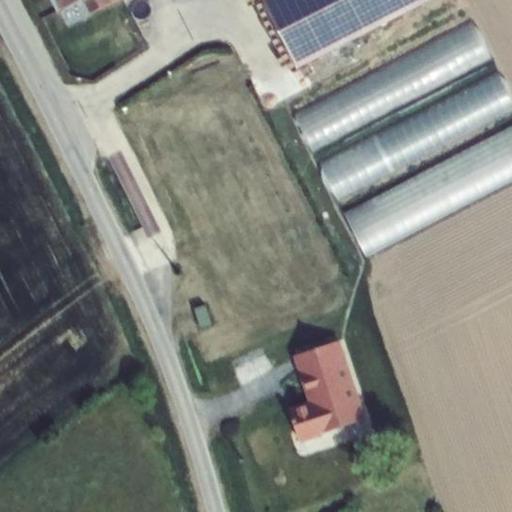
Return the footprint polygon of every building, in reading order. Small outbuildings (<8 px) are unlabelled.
[(54,0),(60,11),(80,1),(87,14),(111,4),(119,0),(54,0)] [(262,0),(298,69),(430,0),(262,0)] [(308,146),(493,62),(477,26),(291,110),(308,146)] [(511,100),(502,77),(315,155),(332,195),(511,119),(511,100)] [(511,129),(343,208),(364,253),(511,183),(511,129)] [(206,304),(193,308),(200,330),(213,326),(206,304)] [(284,406),(298,435),(360,406),(324,332),(284,350),(305,396),(284,406)]
